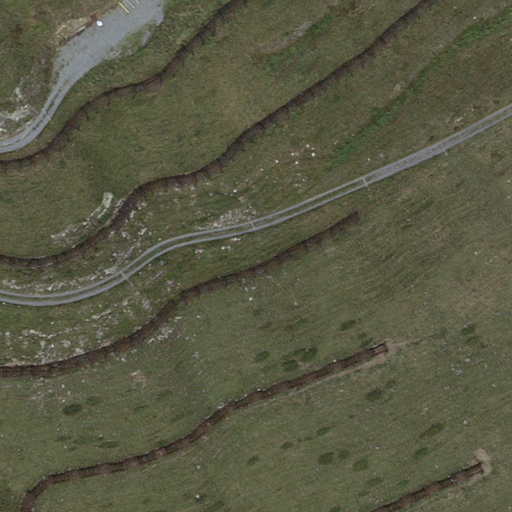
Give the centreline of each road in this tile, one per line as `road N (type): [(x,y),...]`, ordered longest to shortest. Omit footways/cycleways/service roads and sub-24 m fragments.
road 1 (track): [(511,107),(273,218),(162,246),(95,288),(42,300),(0,294)]
road 2 (track): [(0,146),(38,124),(64,79),(154,0)]
